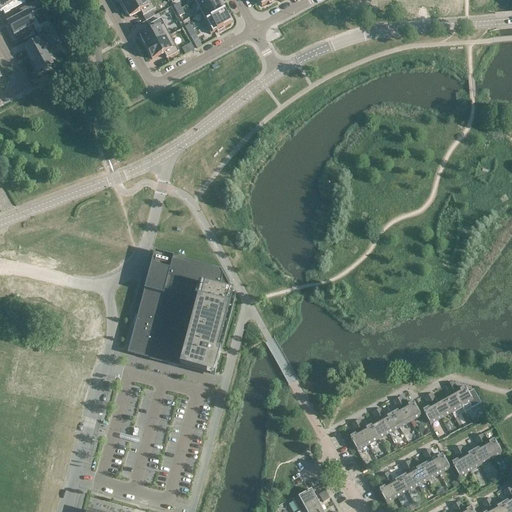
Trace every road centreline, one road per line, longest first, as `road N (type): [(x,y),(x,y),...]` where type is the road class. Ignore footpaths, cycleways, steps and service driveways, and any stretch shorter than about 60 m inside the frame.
road 1 (residential): [(75,474),(170,499),(184,452),(199,390),(104,366)]
road 2 (tertiary): [(278,75),(348,39),(511,21)]
road 3 (residential): [(104,0),(151,86),(253,29)]
road 4 (tertiary): [(0,224),(167,154)]
road 5 (residential): [(167,154),(140,258),(103,283)]
road 6 (tertiary): [(167,154),(278,75)]
